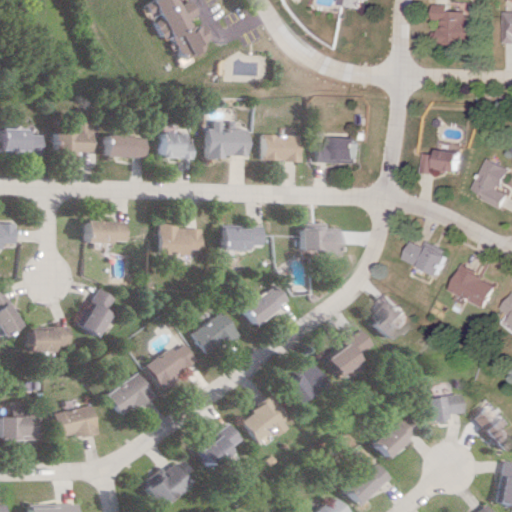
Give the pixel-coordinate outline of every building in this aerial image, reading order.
[(173,57),(203,40),(193,21),(181,28),(176,19),(187,13),(179,0),(175,0),(167,5),(164,0),(135,0),(130,3),(136,13),(143,9),(148,18),(141,21),(150,36),(158,32),(173,57)] [(336,0),(336,3),(361,8),(362,0),(336,0)] [(433,30),(440,30),(440,42),(474,42),(475,16),(468,16),(468,11),(450,10),(450,4),(434,4),(433,30)] [(47,131),(47,151),(87,152),(88,118),(66,118),(66,131),(47,131)] [(202,155),(245,156),(246,128),(233,128),(233,120),(225,120),(225,127),(219,127),(219,119),(209,119),(209,127),(203,127),(202,155)] [(23,128),(0,127),(0,150),(36,152),(36,134),(23,133),(23,128)] [(189,156),(189,142),(183,142),(183,131),(154,131),(153,156),(189,156)] [(98,155),(143,157),(144,134),(98,133),(98,155)] [(298,134),(260,133),(259,159),(297,160),(298,134)] [(354,163),(355,137),(328,137),(328,143),(313,142),(312,162),(354,163)] [(422,172),(435,173),(435,169),(459,171),(460,150),(436,149),(436,153),(422,153),(422,172)] [(511,168),(486,158),(471,192),(502,206),(508,192),(502,189),(511,168)] [(118,242),(118,220),(76,219),(75,241),(118,242)] [(169,227),(169,222),(149,222),(148,253),(167,253),(167,260),(183,260),(183,248),(194,248),(194,227),(169,227)] [(334,227),(321,227),(321,223),(293,223),(294,254),(334,253),(334,227)] [(255,248),(256,226),(213,225),(212,247),(255,248)] [(442,275),(452,252),(429,241),(426,246),(413,240),(405,258),(442,275)] [(453,290),(489,307),(500,282),(464,266),(453,290)] [(244,323),(281,301),(271,283),(233,305),(244,323)] [(108,297),(93,288),(71,324),(90,336),(104,313),(99,311),(108,297)] [(360,321),(380,339),(406,310),(386,292),(360,321)] [(511,321),(511,296),(503,307),(511,314),(511,315),(509,319),(511,321)] [(0,330),(13,322),(0,303),(0,330)] [(198,355),(231,332),(216,310),(183,333),(198,355)] [(62,345),(62,327),(19,327),(19,355),(51,355),(51,345),(62,345)] [(348,354),(363,344),(352,328),(338,338),(340,341),(315,357),(331,381),(356,365),(348,354)] [(164,345),(137,364),(154,388),(191,361),(178,343),(167,350),(164,345)] [(275,378),(286,402),(318,387),(307,363),(275,378)] [(99,392),(112,416),(147,396),(133,372),(99,392)] [(416,420),(427,418),(427,422),(438,420),(437,413),(456,411),(454,393),(413,397),(416,420)] [(248,443),(280,422),(263,396),(231,418),(248,443)] [(47,411),(52,438),(92,431),(87,404),(47,411)] [(465,418),(494,450),(510,436),(480,404),(465,418)] [(0,415),(0,439),(33,440),(34,411),(19,411),(19,408),(5,408),(5,415),(0,415)] [(365,442),(379,457),(410,429),(395,413),(365,442)] [(234,438),(224,423),(186,447),(199,467),(225,451),(222,446),(234,438)] [(382,476),(367,459),(336,488),(351,505),(382,476)] [(485,501),(510,507),(511,496),(511,463),(495,459),(485,501)] [(182,486),(170,463),(134,482),(146,504),(162,496),(163,497),(182,486)] [(303,511),(343,511),(332,497),(319,507),(316,503),(303,511)] [(483,511),(477,503),(464,511),(483,511)]
